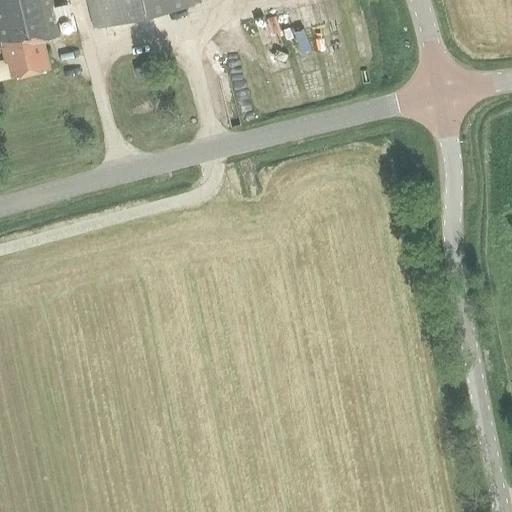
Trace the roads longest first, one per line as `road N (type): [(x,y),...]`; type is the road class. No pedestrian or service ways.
road 1 (tertiary): [(0,207),(442,94)]
road 2 (unclassified): [(505,511),(452,272),(442,94)]
